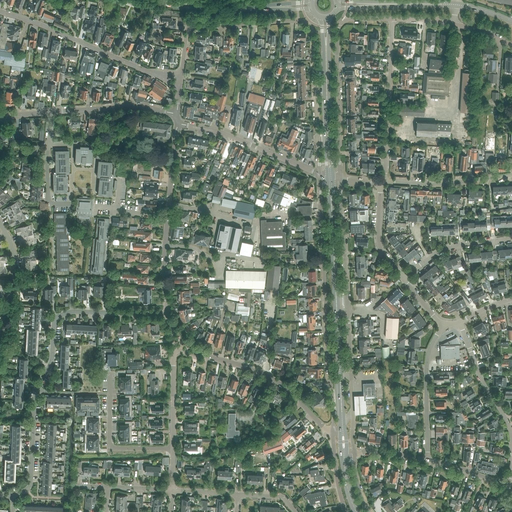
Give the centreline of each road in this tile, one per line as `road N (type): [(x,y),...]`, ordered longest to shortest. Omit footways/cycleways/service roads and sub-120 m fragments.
road 1 (residential): [(181,72),(186,26),(308,23),(319,175)]
road 2 (residential): [(319,175),(332,430)]
road 3 (residential): [(351,379),(338,178)]
road 4 (secondary): [(339,372),(329,177)]
road 5 (residential): [(167,313),(176,124)]
road 6 (residential): [(39,392),(61,314),(167,313)]
road 7 (residential): [(177,114),(138,106),(0,117)]
road 8 (residential): [(161,76),(0,10)]
road 9 (residential): [(384,182),(390,19)]
road 10 (residential): [(319,175),(219,131),(176,124)]
road 11 (residential): [(338,178),(338,27)]
road 12 (residential): [(427,459),(426,369),(444,326)]
road 13 (secondary): [(329,177),(326,47)]
road 14 (residential): [(384,182),(511,175)]
road 15 (residential): [(511,435),(457,323)]
road 16 (residential): [(0,222),(14,257),(0,342)]
road 17 (residential): [(401,278),(435,253),(511,238)]
